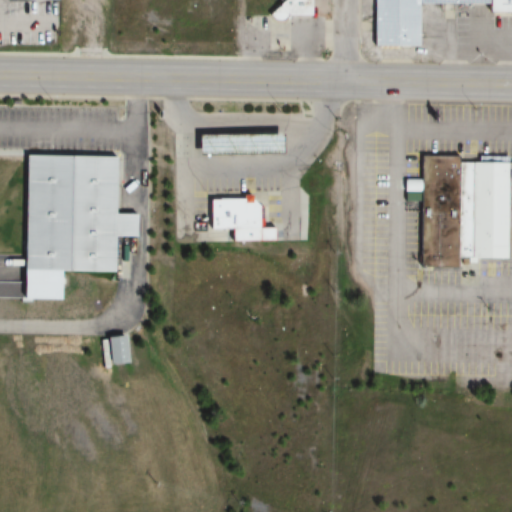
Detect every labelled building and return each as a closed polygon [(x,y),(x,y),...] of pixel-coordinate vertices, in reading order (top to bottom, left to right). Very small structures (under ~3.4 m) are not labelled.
[(310,0),(278,0),(279,3),(268,3),(268,18),(310,18),(310,0)] [(511,0),(368,0),(367,46),(414,48),(416,3),(480,6),(480,11),(511,12),(511,0)] [(191,136),(273,134),(274,154),(191,155),(191,136)] [(309,154),(309,136),(275,136),(275,154),(309,154)] [(112,158),(23,157),(21,272),(109,273),(109,239),(132,239),(132,215),(111,214),(112,158)] [(425,158),(460,158),(460,163),(511,164),(511,259),(459,258),(459,270),(423,269),(425,158)] [(247,198),(257,205),(257,242),(209,243),(208,198),(247,198)] [(101,364),(118,364),(118,337),(101,337),(101,364)]
